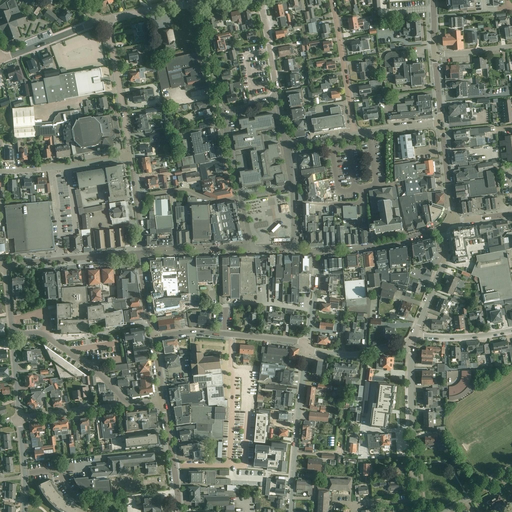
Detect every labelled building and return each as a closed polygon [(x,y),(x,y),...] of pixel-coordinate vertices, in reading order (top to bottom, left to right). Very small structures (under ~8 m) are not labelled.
[(0,31),(1,32),(2,32),(3,36),(6,35),(9,42),(10,42),(11,45),(18,42),(17,39),(18,39),(14,27),(25,23),(24,20),(26,20),(27,21),(30,18),(27,15),(22,17),(21,14),(20,14),(14,0),(8,0),(0,6),(0,31)] [(289,10),(293,10),(292,5),(301,3),(300,0),(298,0),(297,0),(290,0),(291,1),(287,1),(289,10)] [(473,0),(447,0),(448,0),(447,0),(447,1),(445,1),(446,6),(447,6),(447,7),(448,7),(449,11),(461,10),(463,10),(463,11),(467,10),(467,8),(474,7),(474,3),(473,0)] [(273,9),(275,9),(287,7),(286,1),(272,4),(273,9)] [(303,10),(301,3),(292,5),(293,10),(295,9),(295,11),(303,10)] [(37,16),(42,10),(38,7),(33,14),(37,16)] [(287,7),(275,9),(277,18),(280,17),(282,28),(287,27),(289,26),(292,26),(290,14),(285,15),(286,16),(285,17),(284,13),(285,13),(285,11),(288,10),(287,7)] [(59,24),(61,22),(63,20),(66,22),(67,21),(67,22),(69,19),(72,15),(71,14),(72,14),(69,12),(69,13),(66,10),(60,18),(59,19),(56,18),(57,17),(48,10),(43,16),(52,23),(55,20),(57,21),(57,22),(59,24)] [(241,20),(240,11),(232,13),(233,22),(237,21),(238,24),(241,23),(241,20)] [(244,12),(244,13),(243,13),(245,21),(252,20),(250,12),(247,13),(247,12),(244,12)] [(218,19),(215,20),(215,17),(208,19),(211,28),(217,27),(216,24),(219,24),(218,19)] [(452,18),(452,19),(451,20),(451,22),(452,23),(452,28),(461,28),(461,31),(464,31),(463,18),(452,18)] [(369,21),(366,22),(350,25),(350,30),(359,29),(358,27),(364,26),(364,29),(365,30),(368,29),(369,28),(368,26),(370,25),(369,21)] [(399,29),(400,37),(405,36),(405,39),(415,38),(415,42),(421,42),(420,23),(418,23),(418,21),(407,22),(407,27),(406,27),(406,28),(402,29),(401,26),(399,27),(399,29)] [(311,23),(307,24),(306,25),(306,28),(308,27),(309,34),(317,32),(315,22),(313,23),(311,23)] [(137,29),(137,28),(140,28),(140,31),(147,30),(146,27),(145,27),(145,23),(136,24),(136,25),(135,26),(135,28),(136,29),(137,30),(137,29)] [(329,28),(328,24),(319,26),(319,29),(323,28),(324,34),(322,34),(322,39),(328,37),(328,34),(330,33),(331,33),(330,28),(329,28)] [(148,35),(147,30),(140,31),(140,28),(137,28),(137,29),(137,30),(137,32),(136,34),(137,36),(138,36),(148,35)] [(172,29),(161,32),(165,50),(176,48),(172,29)] [(287,33),(287,29),(284,30),(284,31),(276,33),(277,39),(285,38),(284,34),(287,33)] [(255,32),(251,33),(251,32),(247,33),(248,41),(257,39),(255,32)] [(454,51),(461,50),(464,49),(463,42),(461,42),(460,39),(463,39),(463,36),(460,36),(460,32),(452,32),(453,34),(445,34),(445,38),(443,38),(443,46),(453,45),(454,51)] [(469,44),(477,43),(476,32),(468,33),(469,44)] [(487,35),(488,41),(488,43),(498,41),(497,35),(496,33),(487,35)] [(221,40),(221,41),(215,42),(215,45),(216,49),(217,49),(218,52),(226,50),(224,40),(221,40)] [(358,51),(361,51),(367,50),(366,44),(364,44),(363,41),(360,41),(352,43),(352,46),(352,48),(353,48),(353,49),(354,52),(358,51)] [(328,51),(328,49),(329,49),(329,48),(332,48),(331,42),(320,43),(321,52),(328,51)] [(73,58),(93,55),(91,44),(78,46),(79,51),(73,52),(73,58)] [(294,54),(292,46),(283,47),(283,48),(279,49),(280,57),(284,57),(284,56),(294,54)] [(237,59),(235,50),(229,52),(231,61),(237,59)] [(384,58),(384,61),(385,68),(390,67),(390,69),(389,70),(389,74),(393,74),(394,77),(395,77),(396,85),(407,84),(407,83),(411,82),(412,87),(424,86),(423,78),(424,78),(424,72),(423,72),(422,64),(410,65),(410,66),(406,66),(405,59),(400,59),(400,57),(401,57),(401,51),(391,52),(389,53),(387,54),(385,56),(384,58)] [(49,52),(46,54),(40,57),(43,64),(46,63),(45,62),(51,60),(49,52)] [(128,60),(129,60),(129,61),(134,60),(134,63),(141,62),(141,59),(138,60),(137,52),(128,54),(129,57),(128,58),(128,60)] [(365,58),(366,63),(356,64),(357,73),(360,72),(361,80),(368,79),(366,66),(373,65),(372,57),(365,58)] [(474,59),(475,70),(486,69),(485,58),(474,59)] [(286,71),(291,70),(292,74),(299,72),(299,69),(294,70),(293,66),(296,65),(295,59),(285,61),(286,64),(285,64),(286,71)] [(27,62),(30,70),(29,71),(30,74),(37,71),(33,60),(27,62)] [(508,63),(503,64),(502,60),(495,60),(496,70),(503,69),(503,72),(506,72),(506,76),(510,75),(508,63)] [(327,63),(326,61),(316,62),(317,67),(327,66),(327,69),(336,68),(335,67),(336,67),(335,65),(335,62),(327,63)] [(186,73),(187,88),(203,86),(201,64),(181,66),(182,73),(186,73)] [(444,74),(445,74),(445,79),(459,78),(459,79),(463,79),(462,72),(467,72),(466,69),(471,69),(470,64),(446,66),(446,67),(446,68),(445,70),(445,72),(444,72),(444,74)] [(21,76),(18,67),(12,69),(11,68),(7,70),(8,75),(7,75),(9,80),(13,79),(14,83),(22,80),(20,76),(21,76)] [(73,73),(78,97),(92,94),(92,93),(95,92),(95,93),(105,92),(103,82),(100,83),(99,78),(102,78),(100,68),(91,70),(91,71),(88,72),(88,70),(73,73)] [(131,81),(131,82),(135,81),(136,83),(140,82),(140,79),(145,78),(144,72),(146,72),(145,68),(139,69),(140,73),(138,73),(134,73),(134,72),(129,73),(130,77),(129,77),(130,81),(131,81)] [(230,71),(221,73),(223,80),(230,78),(230,75),(231,75),(230,71)] [(64,100),(78,97),(73,73),(41,79),(42,82),(31,84),(35,105),(47,103),(47,104),(64,101),(64,100)] [(286,79),(287,83),(295,81),(299,81),(298,74),(287,76),(287,79),(286,79)] [(332,88),(331,83),(338,82),(337,75),(329,77),(325,78),(326,81),(325,81),(326,84),(321,85),(322,90),(332,88)] [(381,80),(371,81),(372,85),(360,87),(361,94),(362,97),(367,96),(367,93),(371,93),(371,90),(376,89),(376,85),(381,84),(381,80)] [(227,88),(228,92),(235,91),(234,90),(243,88),(242,82),(226,85),(227,88)] [(479,96),(479,90),(478,85),(476,85),(470,86),(470,87),(467,88),(456,89),(457,94),(454,94),(454,98),(467,98),(468,97),(479,96)] [(302,88),(285,91),(288,104),(290,104),(290,108),(305,106),(302,88)] [(147,99),(147,96),(154,95),(153,89),(143,90),(137,91),(138,93),(133,94),(135,102),(145,100),(145,99),(147,99)] [(235,91),(228,92),(229,96),(227,96),(228,102),(237,101),(236,94),(235,94),(235,91)] [(405,100),(405,104),(424,102),(431,101),(430,95),(412,97),(412,99),(405,100)] [(106,98),(97,99),(98,102),(97,102),(95,103),(96,105),(97,109),(103,108),(103,110),(108,109),(107,108),(108,108),(106,98)] [(209,101),(195,104),(196,110),(204,109),(204,108),(210,107),(209,101)] [(432,107),(431,101),(424,102),(405,104),(397,105),(397,110),(421,108),(432,107)] [(365,120),(372,119),(370,108),(369,107),(369,102),(366,102),(366,108),(363,108),(364,112),(363,112),(363,115),(364,115),(365,120)] [(370,108),(372,119),(378,118),(378,113),(380,113),(380,109),(379,109),(378,106),(377,106),(372,107),(372,106),(369,107),(370,108)] [(15,139),(50,136),(49,126),(35,127),(33,107),(12,109),(15,139)] [(309,128),(313,127),(314,133),(346,128),(344,116),(342,117),(341,107),(330,108),(332,116),(312,120),(311,115),(316,114),(315,108),(308,109),(309,112),(306,113),(308,120),(309,128)] [(409,115),(412,114),(432,112),(432,107),(421,108),(397,110),(398,112),(391,113),(392,116),(390,116),(409,115)] [(469,107),(463,107),(463,109),(449,110),(449,111),(448,111),(449,124),(462,123),(462,121),(471,120),(469,107)] [(303,119),(303,117),(306,116),(305,110),(302,110),(302,108),(291,110),(292,114),(291,114),(291,117),(292,117),(293,121),(303,119)] [(204,112),(205,118),(205,119),(203,119),(204,123),(199,124),(200,129),(210,127),(208,122),(211,122),(210,118),(212,118),(210,110),(204,112)] [(71,143),(72,154),(73,155),(97,150),(97,152),(99,151),(99,150),(112,148),(114,142),(113,140),(115,138),(113,136),(114,135),(110,115),(93,118),(93,117),(92,117),(93,118),(90,118),(90,117),(78,119),(78,121),(76,121),(76,120),(75,120),(73,111),(58,113),(52,122),(53,125),(50,125),(51,133),(54,133),(54,137),(61,136),(62,141),(65,140),(66,144),(71,143)] [(432,112),(412,114),(412,118),(414,118),(414,120),(433,119),(432,112)] [(137,121),(138,125),(148,123),(146,114),(146,113),(139,114),(139,117),(136,118),(137,121)] [(243,155),(242,155),(235,156),(236,160),(239,171),(239,172),(238,172),(241,189),(249,187),(249,188),(260,186),(277,183),(278,184),(278,186),(285,185),(284,183),(285,182),(288,181),(287,175),(284,175),(284,174),(283,174),(281,165),(281,166),(280,159),(279,153),(280,153),(279,149),(279,147),(278,147),(278,143),(277,143),(275,129),(275,125),(275,124),(275,123),(275,119),(274,119),(274,118),(273,118),(273,114),(272,114),(254,117),(255,118),(249,119),(249,118),(239,120),(240,124),(238,124),(239,132),(241,132),(241,134),(233,135),(234,140),(232,140),(234,146),(235,146),(235,150),(234,150),(234,151),(236,151),(249,149),(253,170),(248,171),(248,170),(247,164),(246,158),(245,156),(243,155)] [(309,128),(308,120),(299,122),(299,121),(295,122),(295,123),(294,123),(295,127),(292,127),(293,132),(296,131),(297,137),(305,136),(304,132),(309,131),(309,128)] [(138,131),(145,130),(145,133),(151,133),(152,130),(150,129),(149,129),(148,123),(138,125),(138,128),(138,129),(138,131)] [(466,130),(453,132),(454,139),(455,139),(475,136),(481,136),(484,136),(484,133),(491,132),(490,127),(466,130)] [(215,161),(214,158),(222,157),(217,133),(215,134),(214,129),(207,130),(207,132),(205,132),(205,131),(190,134),(196,164),(199,164),(215,161)] [(414,147),(415,147),(425,146),(424,133),(413,135),(400,136),(402,158),(413,156),(412,147),(414,147)] [(187,150),(187,148),(186,140),(182,141),(181,134),(177,134),(179,146),(181,146),(181,149),(182,150),(183,151),(185,151),(186,151),(187,150)] [(477,146),(475,136),(455,139),(455,143),(453,143),(453,149),(465,147),(465,148),(474,147),(477,146)] [(51,137),(43,137),(44,141),(48,140),(48,146),(52,145),(51,137)] [(27,160),(26,153),(27,153),(26,149),(20,149),(20,142),(22,142),(22,139),(14,139),(14,141),(15,153),(20,152),(20,154),(19,154),(20,161),(23,160),(23,161),(26,161),(26,160),(27,160)] [(55,148),(57,157),(61,157),(61,156),(64,155),(65,156),(69,155),(69,154),(72,154),(71,143),(66,144),(66,146),(55,148)] [(141,152),(146,151),(147,153),(148,156),(153,155),(152,147),(148,148),(148,145),(140,146),(140,147),(139,147),(140,150),(141,152)] [(7,146),(8,150),(5,150),(5,161),(13,161),(13,150),(14,150),(14,146),(7,146)] [(501,154),(501,156),(511,154),(511,148),(506,149),(507,153),(501,154)] [(451,152),(452,160),(467,158),(467,155),(469,155),(469,151),(466,151),(451,152)] [(319,153),(315,154),(299,156),(302,171),(321,168),(319,153)] [(468,165),(467,163),(469,162),(469,165),(480,164),(479,157),(469,158),(467,158),(452,160),(453,165),(459,164),(459,166),(468,165)] [(216,161),(200,164),(203,181),(209,180),(206,169),(215,167),(215,166),(217,165),(220,165),(219,160),(216,161)] [(460,181),(485,177),(484,172),(494,170),(494,167),(500,166),(500,160),(492,161),(493,162),(478,164),(470,165),(459,167),(459,169),(458,170),(455,171),(453,172),(455,182),(460,181)] [(417,175),(433,173),(432,161),(425,162),(425,163),(420,164),(415,164),(417,175)] [(153,172),(153,169),(151,169),(151,166),(157,165),(156,162),(142,165),(144,173),(145,174),(152,172),(153,172)] [(433,177),(433,173),(417,175),(415,164),(415,162),(402,164),(402,162),(395,163),(395,182),(405,181),(405,180),(418,179),(433,177)] [(215,166),(215,167),(216,173),(224,171),(223,164),(220,165),(217,165),(215,166)] [(76,172),(79,190),(82,189),(82,187),(108,183),(110,198),(109,199),(109,202),(127,199),(126,199),(126,197),(125,180),(121,181),(121,178),(125,177),(123,165),(76,172)] [(324,167),(321,168),(302,171),(304,184),(328,179),(326,167),(324,167)] [(498,198),(496,187),(497,186),(495,171),(485,172),(486,179),(461,182),(461,183),(457,183),(458,186),(455,186),(459,213),(461,213),(461,215),(474,213),(474,212),(485,211),(498,210),(497,208),(500,208),(499,198),(498,198)] [(198,172),(186,175),(187,183),(200,180),(198,172)] [(212,177),(213,179),(212,179),(214,192),(219,191),(219,192),(230,189),(229,181),(225,182),(224,177),(216,179),(215,176),(212,177)] [(427,179),(433,179),(433,177),(418,179),(405,180),(405,181),(406,189),(421,188),(420,180),(427,180),(427,179)] [(36,184),(37,190),(44,189),(45,193),(50,193),(49,184),(46,184),(45,179),(38,179),(38,184),(36,184)] [(231,197),(230,189),(219,192),(219,191),(214,192),(212,179),(209,180),(203,181),(201,181),(204,194),(217,200),(231,197)] [(328,179),(304,184),(307,201),(331,197),(328,179)] [(420,180),(421,188),(422,194),(427,193),(426,189),(428,189),(429,189),(435,189),(434,179),(433,179),(427,179),(427,180),(420,180)] [(35,190),(34,185),(34,183),(31,183),(31,180),(24,180),(24,182),(22,182),(22,189),(26,189),(25,187),(28,187),(28,189),(30,189),(30,191),(30,194),(35,194),(34,190),(35,190)] [(9,192),(17,192),(17,187),(16,187),(15,181),(8,181),(8,187),(9,187),(9,192)] [(374,225),(369,226),(370,228),(370,229),(370,230),(370,232),(375,231),(375,233),(375,234),(376,234),(376,235),(377,235),(376,234),(377,234),(378,234),(378,233),(380,233),(381,233),(382,233),(382,234),(383,234),(383,233),(384,233),(388,232),(389,232),(389,233),(390,233),(389,232),(390,232),(394,231),(395,231),(395,232),(396,232),(396,231),(397,231),(398,231),(398,230),(400,230),(401,230),(402,230),(402,231),(403,231),(403,230),(403,229),(402,228),(402,225),(401,223),(402,223),(402,222),(401,220),(401,219),(402,219),(401,218),(400,217),(400,215),(400,214),(399,213),(399,212),(399,210),(399,209),(399,208),(395,187),(391,188),(373,191),(369,191),(373,213),(380,212),(380,216),(380,217),(379,217),(379,219),(379,220),(379,221),(379,222),(377,222),(376,222),(375,222),(375,221),(374,221),(374,222),(373,222),(374,223),(374,225)] [(422,194),(421,188),(406,189),(407,196),(414,195),(422,194)] [(436,192),(427,193),(428,203),(434,205),(444,207),(444,208),(444,207),(444,204),(445,204),(444,194),(436,195),(436,192)] [(158,238),(158,247),(174,246),(173,236),(172,236),(172,229),(173,229),(170,195),(153,198),(154,204),(155,213),(156,231),(157,238),(158,238)] [(414,195),(407,196),(399,197),(401,206),(407,231),(416,228),(416,229),(426,226),(425,225),(422,215),(420,216),(418,217),(417,215),(414,195)] [(209,202),(197,202),(197,198),(188,198),(188,206),(188,215),(191,214),(192,231),(193,244),(197,244),(197,245),(203,245),(203,244),(208,244),(212,244),(212,243),(211,220),(210,206),(209,202)] [(239,224),(238,221),(239,221),(238,220),(238,217),(237,217),(236,209),(235,205),(234,202),(235,202),(235,201),(215,205),(210,206),(211,220),(212,243),(216,243),(216,244),(216,243),(218,243),(219,243),(223,243),(223,244),(224,244),(226,243),(226,244),(230,243),(230,242),(233,242),(234,242),(238,241),(243,240),(242,235),(241,231),(241,232),(239,225),(239,224)] [(51,202),(22,205),(22,204),(4,206),(7,239),(13,238),(15,253),(29,251),(52,249),(48,206),(52,205),(51,202)] [(429,209),(431,222),(432,222),(432,221),(432,222),(434,221),(435,221),(435,220),(438,218),(440,215),(440,214),(442,211),(442,212),(442,211),(444,207),(434,205),(428,203),(429,209)] [(147,230),(150,229),(151,235),(146,236),(147,247),(158,247),(158,238),(157,238),(156,231),(155,213),(154,204),(150,204),(150,207),(151,207),(151,212),(150,212),(150,220),(147,220),(147,230)] [(302,234),(308,234),(308,232),(308,215),(310,215),(309,204),(300,205),(301,229),(302,230),(302,234)] [(350,220),(351,229),(352,229),(352,230),(357,229),(356,228),(356,225),(358,225),(357,213),(356,207),(356,205),(350,206),(348,206),(348,205),(342,206),(342,207),(343,212),(344,221),(350,220)] [(109,213),(109,214),(129,211),(129,210),(127,208),(127,206),(110,209),(110,210),(109,210),(109,213)] [(191,231),(192,231),(191,214),(188,215),(188,206),(176,207),(177,223),(178,223),(178,228),(177,228),(178,245),(192,245),(191,231)] [(334,212),(334,226),(336,226),(337,246),(346,245),(345,236),(344,221),(343,212),(342,207),(334,206),(334,212)] [(422,215),(425,225),(426,225),(429,224),(429,223),(431,222),(429,209),(422,210),(423,214),(420,214),(420,216),(422,215)] [(110,219),(111,219),(129,216),(129,215),(130,214),(129,211),(109,214),(109,216),(110,216),(110,219)] [(308,234),(308,237),(308,245),(308,247),(319,247),(318,237),(314,237),(314,232),(315,232),(315,224),(315,215),(312,215),(312,214),(310,215),(308,215),(308,232),(308,234)] [(129,216),(111,219),(112,225),(127,223),(127,222),(128,222),(129,221),(129,216)] [(324,246),(335,246),(334,226),(334,216),(323,217),(324,245),(324,246)] [(485,224),(488,238),(490,253),(505,250),(511,249),(511,248),(509,248),(508,242),(504,243),(504,238),(498,238),(498,239),(494,239),(494,238),(499,237),(498,235),(500,235),(499,229),(508,228),(507,221),(486,224),(485,224)] [(315,224),(315,232),(314,232),(314,237),(318,237),(319,247),(324,247),(324,241),(324,240),(323,235),(323,223),(315,224)] [(360,227),(361,232),(360,232),(361,244),(368,243),(368,242),(366,223),(363,223),(361,224),(361,227),(360,227)] [(451,236),(452,242),(453,247),(452,247),(453,254),(454,261),(455,261),(456,264),(466,263),(465,261),(466,261),(463,239),(470,238),(470,240),(478,239),(476,226),(462,228),(455,229),(455,231),(452,231),(453,235),(451,236)] [(131,228),(123,229),(125,246),(130,245),(132,243),(131,228)] [(125,246),(123,229),(113,230),(115,247),(125,246)] [(81,236),(80,236),(69,237),(70,252),(82,251),(81,248),(83,248),(81,230),(78,231),(79,234),(81,234),(81,236)] [(91,247),(90,233),(89,230),(81,230),(83,248),(91,247)] [(113,230),(103,231),(105,248),(115,247),(113,230)] [(5,231),(0,231),(0,254),(5,254),(5,253),(9,253),(8,241),(6,241),(5,231)] [(95,249),(105,248),(103,231),(93,232),(95,249)] [(431,252),(432,259),(439,257),(435,239),(429,240),(431,251),(431,252)] [(431,251),(429,240),(423,241),(423,242),(426,255),(427,260),(432,259),(431,252),(431,251)] [(426,255),(423,242),(413,244),(414,257),(413,257),(415,265),(420,263),(419,263),(421,262),(421,261),(423,261),(422,256),(426,255)] [(388,265),(389,271),(389,283),(389,284),(398,286),(399,286),(399,285),(399,284),(407,286),(408,284),(410,277),(410,268),(411,268),(410,262),(407,262),(407,259),(408,259),(407,247),(403,247),(389,249),(387,249),(388,265)] [(481,292),(483,298),(484,303),(494,302),(503,300),(511,298),(511,280),(506,250),(483,255),(477,256),(475,256),(476,260),(469,274),(479,278),(481,292)] [(375,252),(374,252),(376,274),(382,273),(382,281),(389,283),(389,271),(384,270),(381,251),(377,251),(375,252)] [(376,274),(374,252),(364,254),(366,280),(367,288),(380,287),(382,281),(382,273),(376,274)] [(342,256),(342,274),(343,275),(343,280),(347,307),(367,305),(364,280),(366,280),(364,254),(342,256)] [(231,290),(230,275),(230,256),(221,257),(222,297),(231,297),(231,290)] [(239,274),(240,256),(230,256),(230,275),(239,275),(239,274)] [(255,256),(240,256),(239,274),(239,275),(239,276),(240,295),(258,294),(257,285),(256,276),(255,256)] [(260,266),(261,256),(255,256),(256,276),(257,285),(266,285),(266,277),(261,277),(261,276),(261,267),(260,266)] [(261,277),(266,277),(268,277),(268,271),(269,271),(269,262),(269,256),(268,256),(261,256),(260,266),(261,267),(261,276),(261,277)] [(268,271),(268,277),(273,277),(272,291),(275,291),(276,284),(277,256),(273,256),(269,256),(269,262),(269,271),(268,271)] [(281,266),(281,268),(283,268),(282,284),(283,284),(282,302),(288,302),(288,304),(291,304),(291,303),(292,289),(292,256),(285,256),(285,257),(283,257),(282,266),(281,266)] [(292,289),(291,303),(299,303),(299,292),(310,292),(310,281),(310,274),(300,274),(301,258),(300,258),(300,256),(292,256),(292,289)] [(310,274),(312,274),(312,256),(312,257),(308,257),(308,256),(308,257),(305,257),(305,256),(304,256),(304,257),(301,257),(301,256),(301,258),(300,274),(310,274)] [(338,274),(342,274),(342,256),(329,257),(329,258),(324,259),(323,259),(322,260),(321,261),(321,270),(324,270),(324,274),(329,274),(338,274)] [(155,290),(153,291),(154,294),(155,299),(156,299),(156,300),(155,301),(158,314),(175,311),(174,301),(184,299),(183,298),(189,297),(188,273),(177,274),(176,257),(165,258),(156,258),(157,268),(157,269),(157,275),(158,282),(158,286),(155,286),(155,290)] [(179,257),(176,257),(177,274),(188,273),(187,263),(189,263),(189,257),(179,257)] [(198,283),(196,257),(189,257),(189,263),(187,263),(188,273),(190,307),(200,306),(198,283)] [(213,282),(212,257),(196,257),(198,283),(213,282)] [(156,258),(148,259),(149,275),(151,275),(157,275),(157,269),(157,268),(156,258)] [(103,270),(102,270),(103,283),(113,282),(112,269),(112,268),(103,269),(103,270)] [(117,299),(138,297),(136,281),(135,275),(136,275),(135,269),(134,268),(121,268),(121,276),(116,276),(117,297),(117,299)] [(89,270),(89,271),(88,271),(89,279),(88,279),(88,285),(87,285),(87,288),(88,288),(88,296),(87,296),(87,302),(98,301),(98,303),(102,302),(102,303),(106,303),(106,298),(107,298),(108,298),(107,292),(102,293),(102,291),(100,291),(100,289),(98,271),(97,271),(97,269),(89,270)] [(69,284),(70,284),(81,283),(81,280),(80,271),(76,271),(76,270),(73,270),(73,272),(69,272),(69,274),(67,274),(68,281),(70,280),(70,282),(69,282),(69,284)] [(61,271),(61,273),(63,288),(69,287),(70,287),(70,284),(69,284),(69,282),(70,282),(70,280),(68,281),(67,274),(67,272),(66,272),(66,271),(61,271)] [(61,288),(60,272),(59,273),(59,272),(42,274),(42,283),(44,283),(44,284),(43,285),(43,287),(44,287),(45,299),(61,298),(62,298),(61,288)] [(343,275),(342,274),(338,274),(329,274),(329,277),(324,277),(323,282),(324,282),(324,284),(333,284),(333,281),(337,281),(337,280),(343,280),(343,275)] [(231,290),(231,297),(231,299),(240,299),(240,295),(239,276),(239,275),(230,275),(231,290)] [(446,283),(446,284),(453,287),(455,288),(456,287),(462,289),(464,283),(460,281),(460,280),(451,276),(449,280),(448,280),(447,280),(446,283)] [(24,285),(23,277),(12,278),(12,286),(13,290),(15,290),(15,292),(21,292),(21,285),(24,285)] [(419,281),(410,277),(408,284),(410,284),(411,281),(415,283),(412,291),(419,294),(422,286),(418,284),(419,281)] [(383,289),(395,292),(396,292),(398,286),(389,284),(384,282),(382,288),(383,289)] [(337,285),(333,284),(324,284),(324,288),(325,288),(324,291),(329,291),(329,295),(335,296),(336,292),(333,291),(333,287),(336,288),(337,285)] [(461,290),(455,288),(453,287),(446,284),(447,284),(445,288),(444,287),(443,289),(445,289),(444,291),(453,294),(454,291),(459,293),(461,290)] [(108,298),(107,298),(107,303),(87,304),(87,302),(87,296),(87,287),(61,288),(62,298),(61,298),(61,304),(56,305),(57,330),(59,330),(59,335),(82,335),(82,334),(88,334),(88,324),(94,323),(100,322),(104,321),(105,328),(116,326),(126,325),(126,323),(124,311),(114,313),(113,306),(112,298),(108,298)] [(395,292),(383,289),(381,296),(393,299),(395,292)] [(114,313),(124,311),(132,310),(131,309),(139,308),(139,307),(138,297),(117,299),(117,297),(112,297),(112,298),(113,306),(114,313)] [(184,299),(174,301),(175,311),(176,311),(181,310),(180,304),(189,302),(189,300),(190,300),(189,297),(183,298),(184,299)] [(330,303),(330,304),(326,304),(326,305),(322,304),(322,306),(321,306),(320,311),(326,311),(326,312),(329,313),(329,312),(330,312),(330,308),(337,309),(338,304),(339,300),(330,299),(330,303)] [(439,300),(437,304),(449,309),(452,303),(449,302),(449,301),(449,300),(446,299),(445,300),(441,299),(440,301),(439,300)] [(398,310),(405,312),(406,310),(409,311),(410,311),(411,311),(412,308),(412,307),(411,307),(412,304),(404,302),(403,307),(400,305),(398,310)] [(449,309),(437,304),(436,308),(437,308),(436,310),(444,313),(445,310),(448,312),(449,309)] [(141,320),(140,313),(142,313),(141,307),(139,307),(139,308),(131,309),(132,310),(124,311),(126,323),(141,320)] [(461,309),(462,316),(455,317),(456,329),(465,328),(463,319),(467,319),(466,308),(461,309)] [(492,322),(494,322),(494,324),(498,323),(495,311),(491,311),(490,308),(486,309),(488,318),(491,317),(492,322)] [(495,311),(498,323),(501,322),(501,321),(502,321),(501,315),(505,315),(504,309),(495,311)] [(207,315),(210,316),(210,312),(205,311),(205,315),(203,315),(202,316),(202,317),(199,317),(197,317),(197,320),(199,321),(198,324),(206,325),(207,317),(207,315)] [(274,325),(275,312),(272,312),(272,314),(269,314),(269,312),(265,311),(264,324),(268,324),(268,323),(271,323),(271,324),(274,325)] [(278,313),(275,312),(274,325),(276,325),(276,324),(279,324),(279,325),(282,325),(282,324),(283,324),(285,314),(281,313),(281,315),(278,315),(278,313)] [(248,313),(248,325),(254,325),(254,323),(256,323),(257,313),(248,313)] [(175,319),(174,317),(174,316),(169,316),(164,317),(158,318),(160,332),(175,329),(174,320),(175,319)] [(452,321),(442,317),(441,317),(440,321),(436,321),(436,320),(432,320),(432,328),(442,329),(442,321),(446,323),(449,324),(450,321),(451,321),(451,326),(452,326),(452,322),(451,322),(452,321)] [(122,331),(124,344),(144,341),(143,335),(144,335),(143,328),(122,331)] [(395,328),(384,329),(384,331),(384,332),(384,336),(385,337),(386,337),(387,338),(395,337),(395,328)] [(352,344),(354,333),(353,333),(346,332),(344,344),(352,345),(352,344)] [(331,341),(329,341),(329,338),(319,337),(318,343),(330,345),(331,341)] [(178,339),(177,339),(163,341),(164,347),(176,345),(182,345),(181,339),(178,339)] [(145,347),(144,341),(124,344),(125,350),(145,347)] [(473,345),(473,341),(466,342),(467,351),(475,350),(475,349),(476,349),(476,347),(474,347),(473,345)] [(475,349),(475,350),(476,355),(489,354),(488,344),(480,345),(479,341),(473,341),(473,345),(474,347),(476,347),(476,349),(475,349)] [(500,341),(500,343),(502,350),(506,349),(506,350),(507,351),(508,350),(509,350),(509,348),(508,342),(504,342),(504,341),(503,341),(500,341)] [(500,343),(497,343),(496,342),(493,343),(495,351),(499,350),(499,352),(500,353),(502,353),(502,350),(500,343)] [(176,345),(164,347),(165,354),(177,352),(176,345)] [(192,383),(199,382),(207,381),(207,388),(221,386),(221,384),(223,384),(222,374),(221,374),(220,369),(221,369),(220,356),(216,356),(215,356),(212,357),(212,356),(211,356),(211,357),(208,357),(205,357),(204,357),(203,353),(202,353),(202,351),(200,352),(200,345),(194,346),(194,352),(193,352),(193,354),(191,354),(192,358),(191,358),(191,359),(192,359),(193,370),(192,370),(192,371),(193,371),(193,375),(194,375),(194,376),(192,377),(192,383)] [(297,363),(298,360),(299,349),(268,345),(268,347),(262,347),(261,353),(263,354),(262,361),(282,364),(282,365),(293,367),(294,362),(297,363)] [(84,375),(45,347),(50,359),(53,361),(61,380),(65,379),(85,376),(83,376),(83,375),(84,375)] [(125,350),(127,364),(147,361),(147,360),(145,347),(125,350)] [(423,351),(422,358),(433,358),(433,357),(432,357),(433,352),(439,352),(438,354),(444,354),(445,347),(439,347),(439,348),(428,347),(427,351),(423,351)] [(457,361),(461,361),(461,353),(460,353),(459,347),(451,348),(451,359),(457,359),(457,361)] [(22,352),(22,357),(37,356),(40,356),(40,353),(46,352),(44,349),(31,350),(31,349),(24,349),(24,352),(22,352)] [(467,365),(467,366),(467,368),(477,368),(477,367),(471,367),(470,366),(469,359),(468,359),(468,352),(464,352),(467,365)] [(31,362),(31,364),(38,363),(37,361),(36,361),(35,359),(37,359),(37,356),(22,357),(23,361),(28,361),(28,363),(31,362)] [(179,356),(166,358),(168,369),(180,367),(179,356)] [(394,364),(394,358),(380,357),(380,366),(383,366),(383,368),(387,368),(387,370),(391,371),(391,368),(393,368),(393,364),(394,364)] [(127,369),(148,366),(147,361),(127,364),(127,369)] [(320,377),(322,362),(314,361),(312,373),(317,374),(316,381),(322,381),(323,378),(320,377)] [(333,385),(334,385),(335,376),(338,376),(339,372),(340,364),(334,363),(333,371),(333,375),(332,375),(331,381),(333,381),(333,385)] [(278,366),(278,365),(260,364),(259,381),(265,382),(264,382),(268,379),(269,379),(270,377),(274,377),(274,379),(275,371),(281,371),(285,372),(285,370),(286,366),(278,366)] [(345,364),(340,364),(339,372),(338,376),(335,376),(334,385),(337,385),(337,380),(339,380),(340,376),(341,377),(341,372),(344,373),(345,364)] [(351,365),(345,364),(344,373),(347,373),(346,384),(348,385),(348,386),(351,387),(352,378),(350,378),(350,374),(350,373),(351,365)] [(148,372),(149,372),(148,366),(127,369),(124,370),(121,370),(122,376),(148,372)] [(293,380),(294,376),(293,376),(294,371),(285,370),(285,372),(281,371),(280,384),(292,385),(293,380)] [(469,388),(468,387),(470,383),(471,378),(471,371),(472,371),(461,371),(462,371),(462,377),(461,380),(460,383),(458,385),(455,386),(453,387),(450,388),(450,396),(449,396),(449,397),(450,397),(453,396),(457,395),(460,394),(463,392),(464,393),(466,390),(469,388)] [(122,376),(120,376),(121,380),(126,379),(127,382),(137,381),(150,379),(151,378),(150,372),(149,372),(148,372),(122,376)] [(89,378),(89,376),(82,377),(82,383),(86,383),(86,385),(90,385),(89,378)] [(150,379),(137,381),(127,382),(127,386),(128,386),(128,387),(133,386),(133,388),(151,385),(150,379)] [(0,391),(2,392),(2,395),(9,394),(9,387),(3,388),(3,384),(0,384),(0,391)] [(172,406),(189,404),(189,405),(191,405),(191,406),(195,406),(205,406),(203,391),(186,394),(185,391),(186,390),(185,384),(179,385),(179,386),(170,387),(171,389),(170,389),(172,406)] [(218,406),(218,407),(228,407),(228,399),(228,400),(225,400),(224,386),(223,386),(223,384),(221,384),(221,386),(207,388),(209,406),(218,406)] [(51,385),(45,389),(45,393),(50,391),(54,390),(52,385),(51,385)] [(152,392),(151,385),(133,388),(127,389),(127,395),(131,398),(149,395),(148,393),(152,392)] [(391,386),(376,385),(376,389),(374,409),(376,409),(376,416),(373,416),(373,422),(370,422),(370,426),(384,427),(385,418),(389,418),(389,413),(391,413),(391,410),(392,410),(393,393),(390,392),(391,386)] [(286,398),(290,398),(293,398),(293,394),(290,394),(290,393),(286,393),(287,387),(273,386),(273,390),(278,391),(278,392),(277,392),(277,393),(276,393),(276,395),(277,396),(277,397),(285,397),(286,397),(286,398)] [(355,386),(354,397),(358,397),(358,401),(362,401),(364,386),(355,386)] [(308,387),(307,396),(315,397),(316,388),(315,388),(315,387),(309,387),(308,387)] [(86,388),(79,389),(80,391),(72,391),(73,400),(81,399),(80,397),(87,397),(86,388)] [(432,388),(430,388),(431,392),(424,392),(424,398),(433,398),(433,394),(438,394),(437,388),(432,388)] [(26,405),(30,407),(45,389),(31,391),(31,394),(36,394),(36,395),(35,395),(34,396),(33,395),(28,400),(29,401),(26,405)] [(45,393),(45,389),(30,407),(33,410),(34,408),(36,410),(36,409),(40,409),(42,407),(41,399),(43,396),(45,396),(45,393)] [(314,401),(315,397),(307,396),(306,405),(310,405),(310,409),(319,410),(320,406),(319,405),(319,403),(315,403),(316,401),(314,401)] [(438,408),(438,402),(433,402),(433,398),(424,398),(424,405),(430,405),(430,408),(435,408),(438,408)] [(292,406),(293,402),(289,402),(289,403),(281,402),(281,401),(278,400),(278,401),(277,405),(275,404),(275,408),(280,408),(280,410),(283,410),(284,406),(292,406)] [(216,407),(205,406),(195,406),(191,406),(191,405),(189,405),(174,407),(177,426),(192,423),(197,423),(197,425),(197,429),(198,439),(223,440),(223,420),(215,420),(216,407)] [(226,420),(227,408),(224,407),(216,407),(215,420),(223,420),(226,420)] [(128,413),(123,413),(124,422),(125,432),(142,430),(158,428),(158,427),(157,421),(157,417),(156,409),(145,411),(138,411),(134,412),(128,413)] [(280,412),(279,420),(286,421),(286,423),(291,424),(291,421),(291,417),(292,413),(284,413),(280,412)] [(331,415),(328,414),(310,413),(309,420),(327,422),(327,420),(331,420),(331,415)] [(255,442),(265,443),(267,415),(257,414),(257,419),(258,419),(258,422),(256,422),(256,426),(257,426),(257,431),(256,431),(255,434),(256,435),(256,438),(255,437),(255,442)] [(109,430),(108,415),(103,415),(104,420),(101,420),(101,424),(104,424),(105,431),(103,432),(104,439),(110,438),(109,430)] [(60,421),(61,435),(68,434),(67,429),(68,429),(67,420),(65,420),(60,421)] [(60,421),(52,422),(53,430),(54,430),(55,436),(61,435),(60,421)] [(304,426),(302,427),(302,429),(303,430),(303,431),(306,431),(306,433),(312,433),(314,433),(315,430),(311,429),(311,426),(315,427),(315,422),(305,421),(304,426)] [(43,423),(35,424),(37,437),(40,437),(39,432),(44,432),(43,423)] [(37,437),(35,424),(29,425),(30,433),(30,435),(31,435),(32,438),(31,438),(32,448),(38,447),(38,443),(37,437)] [(280,432),(279,436),(287,436),(288,430),(284,430),(285,429),(280,428),(280,429),(276,428),(276,431),(280,432)] [(182,440),(182,442),(194,440),(194,439),(198,439),(197,429),(190,430),(177,432),(179,440),(181,440),(182,440)] [(306,431),(303,431),(303,436),(301,437),(301,438),(302,440),(303,440),(303,442),(308,443),(308,440),(310,440),(310,436),(312,436),(312,433),(306,433),(306,431)] [(10,434),(3,435),(3,434),(0,434),(0,438),(3,438),(4,442),(11,441),(10,434)] [(159,446),(157,434),(125,438),(126,450),(159,446)] [(375,436),(372,437),(372,434),(367,435),(369,449),(381,448),(381,447),(385,446),(385,449),(390,449),(389,446),(390,446),(391,445),(391,442),(390,441),(388,441),(388,439),(389,439),(390,438),(390,436),(389,435),(379,436),(375,436)] [(438,442),(438,439),(437,435),(429,436),(429,437),(426,437),(426,444),(428,444),(429,445),(438,444),(438,451),(444,450),(444,442),(438,442)] [(356,453),(357,445),(357,442),(358,442),(359,439),(359,436),(355,436),(355,443),(350,443),(349,453),(356,453)] [(11,449),(11,441),(4,442),(4,447),(0,447),(1,451),(5,451),(5,449),(11,449)] [(286,458),(287,442),(272,441),(272,445),(256,444),(254,472),(267,473),(267,475),(277,476),(277,477),(285,478),(286,467),(284,467),(285,457),(286,458)] [(222,458),(223,442),(215,442),(214,457),(222,458)] [(195,443),(187,444),(180,445),(181,451),(182,457),(183,456),(194,455),(194,459),(194,460),(202,459),(201,453),(200,443),(195,444),(195,443)] [(104,445),(99,445),(100,453),(111,451),(111,445),(106,445),(107,448),(104,448),(104,445)] [(44,460),(43,451),(34,452),(35,461),(44,460)] [(133,456),(134,473),(137,473),(136,467),(139,467),(139,465),(156,464),(156,463),(155,463),(154,454),(133,456)] [(78,487),(81,489),(81,488),(84,490),(88,492),(92,493),(94,494),(97,495),(97,494),(96,494),(97,493),(99,493),(101,494),(105,494),(108,494),(112,493),(111,493),(110,480),(107,480),(106,476),(128,474),(128,468),(131,467),(131,473),(134,473),(133,456),(108,459),(108,463),(96,464),(97,467),(90,467),(91,471),(90,472),(90,474),(91,474),(91,477),(92,477),(92,479),(88,480),(88,477),(75,479),(74,479),(74,478),(73,478),(75,482),(76,484),(78,487)] [(6,465),(13,464),(12,457),(5,458),(5,457),(2,457),(2,461),(6,461),(6,465)] [(13,464),(6,465),(7,470),(3,470),(3,474),(7,474),(7,472),(13,472),(13,464)] [(156,468),(156,464),(139,465),(139,467),(139,468),(143,468),(145,467),(146,475),(156,475),(155,468),(156,468)] [(361,464),(360,467),(360,474),(364,474),(364,478),(365,478),(365,482),(368,482),(368,474),(370,474),(371,473),(371,468),(370,468),(370,464),(363,464),(361,464)] [(231,479),(216,479),(216,470),(201,470),(198,470),(193,470),(193,472),(189,472),(189,476),(190,476),(190,484),(205,484),(216,484),(216,485),(231,485),(231,479)] [(326,477),(326,486),(327,486),(327,490),(329,490),(336,490),(336,478),(335,478),(335,479),(329,479),(329,478),(326,477)] [(310,486),(310,481),(302,480),(302,479),(301,478),(298,478),(298,479),(297,485),(305,486),(310,486)] [(87,511),(81,509),(75,506),(73,505),(74,503),(74,502),(74,500),(72,499),(71,499),(69,500),(67,499),(66,501),(62,498),(57,493),(53,487),(49,480),(40,484),(40,486),(39,486),(41,490),(42,489),(44,492),(43,493),(43,494),(44,494),(46,498),(47,497),(49,499),(48,501),(49,502),(52,504),(53,503),(55,506),(54,507),(56,508),(59,510),(60,509),(61,510),(63,511),(62,511),(87,511)] [(379,482),(379,483),(376,483),(376,487),(379,487),(379,488),(388,487),(388,493),(397,492),(397,490),(401,490),(401,482),(394,483),(394,481),(379,482)] [(16,485),(9,484),(9,483),(5,483),(5,487),(9,487),(9,492),(16,492),(16,485)] [(187,493),(190,493),(200,493),(200,492),(204,492),(204,494),(208,494),(209,494),(209,495),(216,495),(216,496),(220,496),(229,496),(239,496),(239,493),(236,493),(233,493),(233,492),(236,492),(236,491),(239,491),(239,487),(236,487),(236,486),(227,485),(227,491),(225,491),(225,490),(216,489),(208,488),(201,488),(201,487),(189,487),(187,487),(187,493)] [(301,491),(305,491),(305,486),(297,485),(297,491),(297,493),(301,493),(301,491)] [(275,493),(284,494),(285,489),(284,489),(284,487),(270,486),(269,490),(276,490),(275,493)] [(327,486),(326,486),(317,486),(317,491),(318,491),(318,496),(316,496),(316,498),(329,498),(329,492),(329,490),(327,490),(327,486)] [(367,487),(360,488),(359,486),(355,486),(355,492),(358,492),(358,495),(368,494),(367,487)] [(15,499),(16,492),(9,492),(9,496),(5,496),(4,500),(8,500),(8,499),(15,499)] [(220,496),(216,496),(212,496),(203,495),(201,495),(200,495),(194,495),(190,496),(190,503),(195,503),(195,507),(226,506),(230,506),(229,496),(220,496)] [(269,496),(269,499),(271,499),(271,501),(277,502),(276,508),(283,509),(284,501),(283,501),(283,497),(269,496)] [(496,498),(493,499),(501,511),(504,511),(507,508),(504,503),(503,503),(499,496),(498,496),(495,497),(496,498)] [(158,498),(144,499),(144,504),(143,504),(143,507),(159,506),(158,498)] [(501,511),(493,499),(491,501),(490,500),(488,502),(488,503),(487,503),(492,510),(493,511),(501,511)] [(265,508),(265,503),(263,503),(263,509),(262,509),(262,511),(273,511),(274,510),(268,509),(265,508)]
